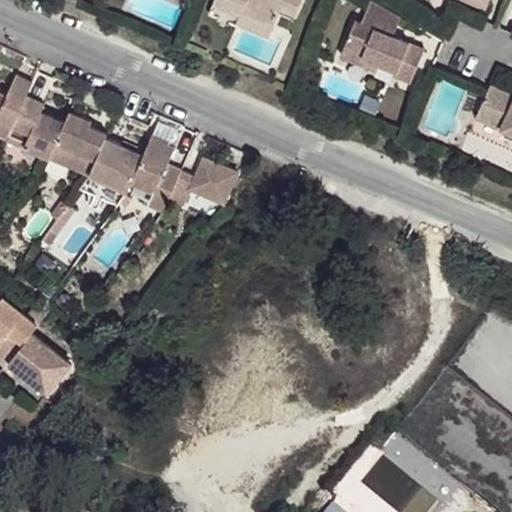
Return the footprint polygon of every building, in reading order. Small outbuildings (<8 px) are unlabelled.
[(270,34),(274,23),(244,11),(247,2),(241,0),(215,0),(214,4),(242,15),(239,21),(270,34)] [(241,0),(247,2),(244,11),(274,23),(279,11),(283,2),(298,8),(301,0),(241,0)] [(393,36),(401,17),(371,0),(361,24),(355,22),(340,56),(360,65),(363,58),(379,64),(395,71),(394,74),(411,81),(425,49),(393,36)] [(489,1),(486,0),(465,0),(486,8),(489,1)] [(294,17),(298,8),(283,2),(279,11),(294,17)] [(363,58),(360,65),(376,71),(379,64),(363,58)] [(0,132),(8,137),(10,132),(27,94),(33,82),(17,75),(7,96),(0,92),(0,132)] [(511,94),(491,85),(477,117),(511,132),(511,94)] [(25,147),(50,158),(52,154),(66,122),(41,111),(45,102),(27,94),(10,132),(28,140),(25,147)] [(66,122),(52,154),(69,161),(66,165),(90,176),(106,139),(108,135),(90,127),(92,122),(70,113),(66,122)] [(28,140),(10,132),(8,137),(6,139),(25,147),(28,140)] [(171,197),(183,169),(169,163),(175,148),(163,142),(165,139),(153,134),(144,156),(133,181),(156,190),(151,202),(166,209),(171,197)] [(144,156),(106,139),(90,176),(128,192),(133,181),(144,156)] [(52,154),(50,158),(66,165),(69,161),(52,154)] [(183,169),(171,197),(185,203),(192,187),(224,201),(238,171),(204,157),(196,175),(183,169)] [(126,195),(120,204),(125,208),(131,199),(126,195)] [(53,214),(59,218),(69,205),(63,201),(53,214)] [(59,218),(43,240),(50,245),(75,210),(69,205),(59,218)] [(0,361),(5,366),(9,362),(50,310),(41,302),(28,318),(4,298),(1,302),(0,301),(0,334),(3,338),(0,341),(0,361)] [(32,332),(9,362),(48,393),(71,363),(32,332)] [(0,478),(9,467),(0,459),(0,478)]
